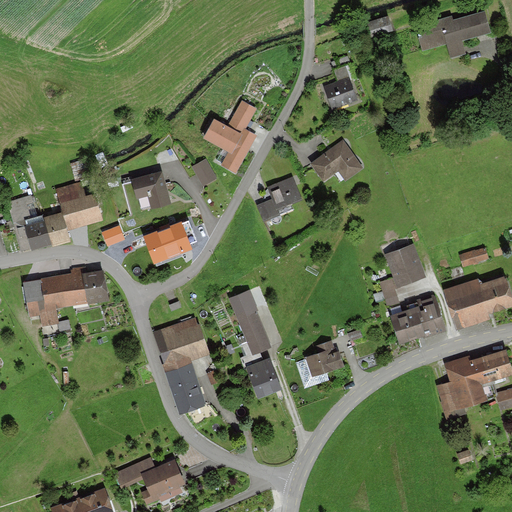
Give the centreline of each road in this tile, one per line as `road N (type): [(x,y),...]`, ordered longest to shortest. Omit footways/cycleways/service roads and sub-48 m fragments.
road 1 (residential): [(310,0),(307,64),(220,230),(187,274),(135,299)]
road 2 (tertiary): [(294,483),(326,425),(364,386),(412,360),(511,333)]
road 3 (residential): [(294,483),(214,454),(190,435),(166,394),(135,299)]
road 4 (residential): [(135,299),(118,271),(76,249),(0,262)]
